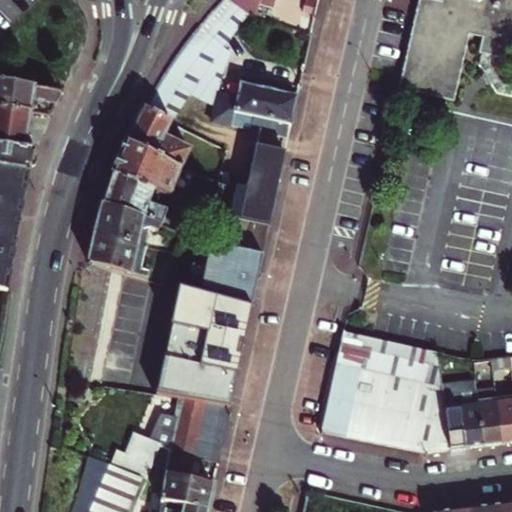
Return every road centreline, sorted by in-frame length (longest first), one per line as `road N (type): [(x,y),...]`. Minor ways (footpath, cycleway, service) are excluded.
road 1 (residential): [(358,48),(268,452)]
road 2 (primary): [(101,114),(50,249),(12,511)]
road 3 (residential): [(268,452),(402,481),(511,472)]
road 4 (primary): [(101,114),(158,0)]
